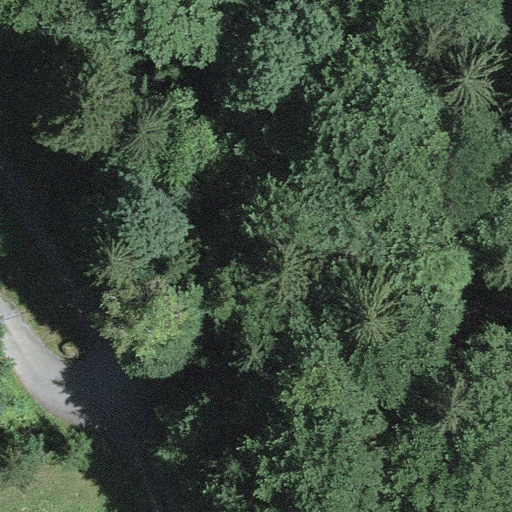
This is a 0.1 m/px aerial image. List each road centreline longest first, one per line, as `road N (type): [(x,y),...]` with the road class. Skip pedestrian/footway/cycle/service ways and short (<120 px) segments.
road 1 (track): [(0,169),(182,511)]
road 2 (track): [(165,470),(0,300)]
